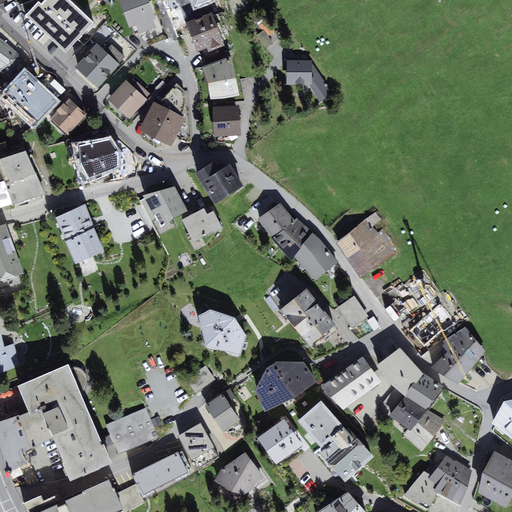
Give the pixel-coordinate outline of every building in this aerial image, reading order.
[(26,15),(66,52),(94,22),(70,0),(44,0),(42,3),(39,1),(26,15)] [(149,0),(119,0),(130,28),(136,25),(139,33),(156,27),(153,19),(156,18),(149,0)] [(212,12),(186,22),(197,52),(207,48),(209,52),(225,45),(212,12)] [(24,58),(0,39),(0,70),(9,77),(24,58)] [(98,88),(120,64),(119,63),(125,56),(112,44),(106,51),(97,43),(75,66),(98,88)] [(208,83),(211,99),(225,98),(239,95),(232,55),(202,67),(208,83)] [(312,60),(287,60),(287,85),(310,85),(321,102),(333,93),(312,60)] [(26,72),(4,96),(34,124),(56,101),(26,72)] [(126,80),(108,99),(129,118),(147,99),(126,80)] [(70,98),(51,118),(68,134),(87,114),(70,98)] [(139,130),(155,138),(170,110),(154,102),(139,130)] [(213,107),(215,136),(241,135),(239,105),(213,107)] [(155,138),(171,146),(186,118),(170,110),(155,138)] [(98,134),(72,143),(85,188),(111,183),(106,172),(125,168),(121,155),(98,134)] [(0,158),(0,170),(5,183),(36,173),(26,151),(0,158)] [(213,162),(195,173),(215,204),(244,185),(230,164),(219,171),(213,162)] [(5,183),(0,170),(0,207),(12,204),(5,183)] [(46,194),(36,173),(5,183),(12,204),(46,194)] [(175,186),(144,195),(161,227),(188,211),(175,186)] [(281,203),(259,219),(272,238),(295,220),(281,203)] [(85,205),(56,217),(76,264),(105,251),(85,205)] [(182,220),(194,243),(223,228),(214,211),(207,214),(204,208),(182,220)] [(335,242),(361,277),(398,250),(382,229),(378,232),(373,226),(382,220),(376,212),(335,242)] [(295,220),(272,238),(291,260),(295,256),(313,232),(297,218),(295,220)] [(6,223),(0,224),(0,280),(23,274),(6,223)] [(316,281),(339,262),(321,239),(313,232),(295,256),(316,281)] [(310,345),(336,325),(307,289),(281,309),(310,345)] [(352,328),(369,316),(355,296),(338,307),(352,328)] [(457,323),(461,319),(445,300),(410,330),(425,347),(443,332),(445,334),(457,324),(457,323)] [(242,355),(247,336),(237,320),(236,317),(210,309),(199,316),(207,345),(242,355)] [(444,341),(445,343),(472,368),(486,351),(466,326),(444,341)] [(4,347),(0,328),(0,373),(20,365),(14,343),(4,347)] [(458,384),(472,368),(445,343),(443,345),(444,347),(440,352),(442,357),(431,368),(458,384)] [(384,378),(406,397),(424,373),(401,348),(377,365),(384,378)] [(343,410),(381,382),(363,357),(322,387),(343,410)] [(296,398),(318,382),(304,362),(277,361),(266,368),(255,392),(266,411),(296,398)] [(72,481),(113,462),(69,365),(0,392),(0,419),(1,422),(0,422),(0,441),(9,471),(27,463),(22,451),(54,438),(72,481)] [(186,379),(196,393),(215,379),(206,365),(186,379)] [(443,386),(424,373),(406,397),(426,409),(443,386)] [(223,432),(241,420),(223,394),(205,406),(223,432)] [(406,397),(390,416),(408,429),(411,431),(427,410),(426,409),(406,397)] [(493,424),(511,438),(511,398),(504,400),(493,424)] [(346,429),(321,400),(298,421),(321,448),(330,441),(332,443),(320,453),(345,481),(374,456),(348,427),(346,429)] [(119,454),(159,436),(146,408),(106,425),(119,454)] [(422,451),(446,420),(428,409),(427,410),(411,431),(408,429),(404,435),(422,451)] [(258,438),(277,464),(303,445),(284,419),(258,438)] [(197,468),(219,456),(201,423),(179,436),(197,468)] [(479,493),(507,508),(511,497),(511,460),(495,451),(483,472),(479,493)] [(144,495),(189,473),(178,452),(134,474),(144,495)] [(266,479),(246,452),(221,470),(215,481),(232,491),(244,495),(266,479)] [(447,455),(438,467),(458,480),(468,487),(472,470),(456,460),(455,461),(447,455)] [(438,492),(447,497),(458,480),(438,467),(432,475),(430,478),(439,484),(435,491),(438,492)] [(426,509),(438,492),(435,491),(439,484),(430,478),(432,475),(425,471),(404,495),(426,509)] [(109,478),(57,500),(61,511),(121,511),(123,511),(109,478)] [(468,487),(458,480),(447,497),(460,505),(468,487)] [(365,511),(348,491),(319,511),(320,511),(365,511)] [(61,511),(57,500),(55,496),(43,501),(41,496),(23,504),(27,511),(61,511)]
